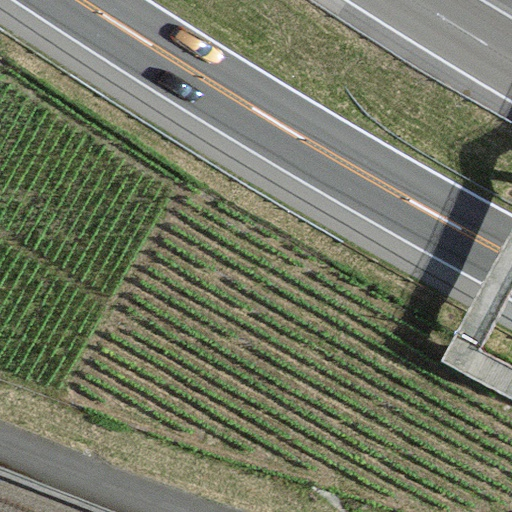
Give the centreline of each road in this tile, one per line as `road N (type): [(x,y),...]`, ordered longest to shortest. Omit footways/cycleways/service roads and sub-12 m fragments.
road 1 (motorway): [(86,0),(252,109),(511,256)]
road 2 (track): [(0,443),(177,511)]
